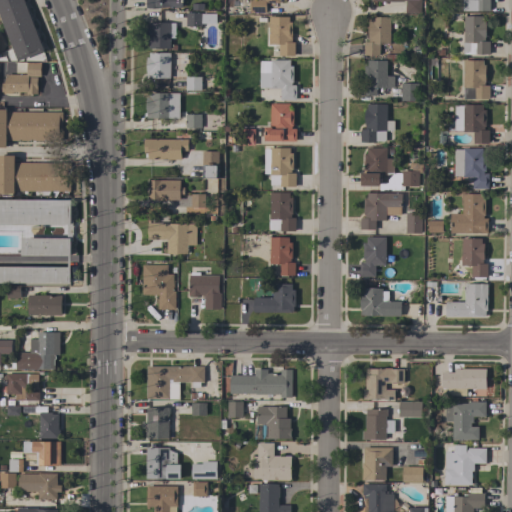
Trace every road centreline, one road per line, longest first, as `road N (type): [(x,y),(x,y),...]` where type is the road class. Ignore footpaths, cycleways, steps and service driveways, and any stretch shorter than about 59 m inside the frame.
road 1 (residential): [(325,511),(327,15)]
road 2 (residential): [(104,341),(511,342)]
road 3 (secondary): [(105,217),(92,101),(57,0)]
road 4 (residential): [(105,217),(116,135),(116,0)]
road 5 (secondary): [(102,511),(104,341)]
road 6 (secondary): [(104,341),(105,217)]
